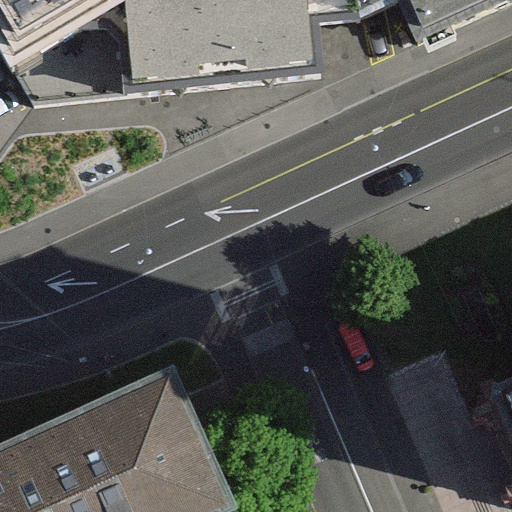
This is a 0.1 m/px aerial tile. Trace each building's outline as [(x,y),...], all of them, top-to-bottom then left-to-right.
[(49,97),(119,99),(116,0),(0,0),(0,128),(43,121),(49,97)] [(354,16),(385,0),(116,0),(119,99),(311,86),(311,18),(354,16)] [(511,0),(389,0),(416,59),(511,15),(511,0)] [(511,389),(495,396),(511,435),(511,389)] [(0,511),(223,511),(170,396),(0,473),(0,511)]
